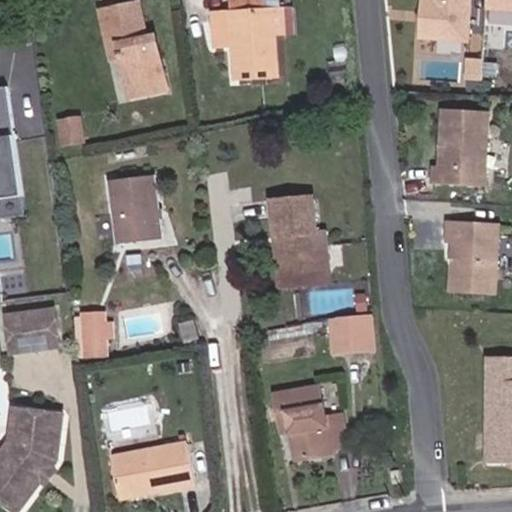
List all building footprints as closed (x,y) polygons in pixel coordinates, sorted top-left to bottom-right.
[(276,34),(275,11),(265,11),(264,0),(231,0),(232,13),(215,14),(217,47),(234,46),(236,79),(279,76),(276,34)] [(468,41),(471,0),(421,0),(419,37),(468,41)] [(168,90),(157,36),(148,38),(141,3),(102,11),(110,47),(120,45),(123,58),(131,98),(168,90)] [(286,33),(285,10),(275,11),(276,34),(286,33)] [(511,23),(511,10),(492,11),(492,23),(511,23)] [(123,58),(120,45),(110,47),(112,60),(123,58)] [(482,80),(484,59),(467,58),(465,78),(482,80)] [(24,198),(9,88),(0,89),(0,206),(2,206),(1,201),(24,198)] [(486,187),(491,112),(445,109),(441,167),(435,167),(434,184),(486,187)] [(86,142),(82,119),(61,122),(64,146),(86,142)] [(162,237),(155,179),(113,184),(120,242),(162,237)] [(27,218),(24,198),(1,201),(2,206),(4,221),(27,218)] [(331,281),(326,230),(317,231),(315,198),(273,202),(276,236),(284,236),(287,270),(280,271),(281,285),(331,281)] [(496,292),(500,226),(451,223),(450,241),(456,241),(453,290),(496,292)] [(287,270),(284,236),(276,236),(280,271),(287,270)] [(61,348),(56,309),(8,316),(13,354),(61,348)] [(106,325),(105,315),(85,316),(87,345),(107,344),(107,337),(106,325)] [(376,350),(373,316),(337,320),(340,354),(376,350)] [(340,354),(337,320),(331,321),(334,354),(340,354)] [(115,336),(114,325),(106,325),(107,337),(115,336)] [(108,358),(107,344),(87,345),(88,359),(108,358)] [(511,463),(511,358),(488,358),(487,463),(511,463)] [(349,446),(344,415),(328,418),(326,406),(325,406),(321,387),(278,395),(282,421),(291,419),(293,431),(298,460),(326,455),(325,447),(333,446),(334,449),(349,446)] [(53,467),(59,460),(65,415),(16,409),(12,441),(0,457),(0,499),(16,511),(20,511),(43,481),(53,467)] [(293,431),(291,419),(282,421),(284,433),(293,431)] [(198,486),(189,442),(113,457),(121,501),(198,486)] [(334,449),(333,446),(325,447),(326,455),(334,453),(334,449)] [(47,485),(58,470),(53,467),(43,481),(47,485)]
